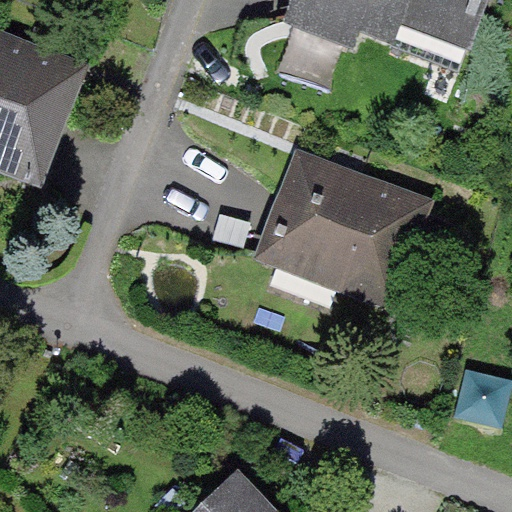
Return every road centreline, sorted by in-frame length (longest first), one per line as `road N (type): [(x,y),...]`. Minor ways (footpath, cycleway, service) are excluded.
road 1 (residential): [(511,498),(69,326)]
road 2 (residential): [(69,326),(195,0)]
